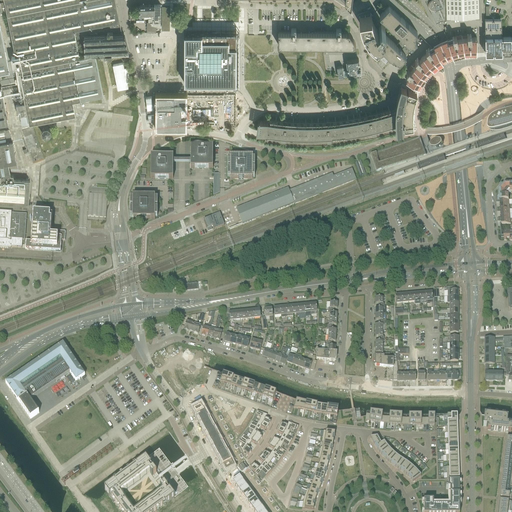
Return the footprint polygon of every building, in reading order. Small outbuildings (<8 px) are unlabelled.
[(84,36),(84,34),(123,32),(116,0),(0,0),(0,11),(7,10),(16,55),(12,56),(13,65),(18,65),(20,78),(15,79),(16,84),(21,83),(23,91),(14,93),(15,100),(18,99),(19,104),(16,105),(18,113),(27,111),(30,124),(76,114),(73,101),(103,95),(95,54),(80,57),(76,37),(84,36)] [(427,0),(429,4),(433,11),(436,18),(441,16),(442,18),(442,19),(443,19),(444,20),(445,19),(446,19),(446,18),(446,17),(445,0),(427,0)] [(478,0),(445,0),(446,17),(447,17),(479,16),(478,0)] [(155,19),(155,4),(139,5),(140,17),(143,17),(144,15),(144,14),(151,14),(151,18),(148,18),(148,22),(147,22),(147,32),(156,32),(156,26),(152,25),(150,22),(153,22),(153,19),(155,19)] [(153,22),(150,22),(152,25),(156,26),(161,27),(162,28),(162,25),(161,25),(161,9),(161,4),(155,4),(155,19),(153,19),(153,22)] [(393,57),(405,45),(409,50),(413,46),(412,45),(417,40),(415,38),(413,36),(414,35),(418,32),(389,5),(386,8),(385,7),(383,10),(380,7),(364,25),(364,26),(367,30),(370,35),(373,39),(377,43),(389,54),(393,57)] [(493,18),(485,18),(485,26),(486,26),(486,27),(485,27),(485,35),(487,35),(487,36),(485,36),(485,44),(487,44),(487,45),(485,45),(486,53),(493,53),(493,52),(494,51),(495,53),(502,53),(502,51),(503,51),(504,53),(511,53),(511,51),(511,37),(511,36),(502,36),(502,27),(500,27),(500,26),(502,26),(502,18),(494,18),(494,19),(494,20),(493,20),(493,19),(493,18)] [(0,21),(0,78),(2,78),(1,73),(10,71),(0,21)] [(278,31),(278,44),(294,44),(296,44),(298,44),(300,44),(302,45),(305,45),(307,45),(308,45),(354,45),(354,43),(355,43),(356,43),(354,40),(354,38),(352,36),(351,35),(349,32),(341,32),(341,28),(336,28),(336,32),(335,32),(332,32),(323,32),(321,32),(318,32),(316,32),(315,32),(310,32),(308,32),(305,32),(302,32),(300,31),(298,31),(296,31),(296,28),(291,28),(291,32),(278,31)] [(184,82),(185,82),(187,82),(188,82),(192,82),(193,82),(197,82),(202,82),(207,82),(211,82),(212,82),(221,82),(226,82),(231,82),(235,82),(236,82),(239,82),(239,79),(239,75),(239,74),(239,70),(239,66),(239,65),(239,61),(239,57),(239,56),(239,52),(239,48),(239,47),(236,47),(236,31),(235,31),(231,31),(226,31),(226,30),(226,31),(222,31),(222,30),(221,30),(221,31),(220,31),(215,31),(212,31),(212,30),(211,30),(211,31),(207,31),(207,30),(207,31),(202,31),(202,30),(202,31),(198,31),(198,30),(197,30),(197,31),(193,31),(193,30),(192,30),(192,31),(188,31),(188,30),(187,30),(187,31),(185,31),(185,30),(184,30),(184,31),(185,31),(185,33),(184,33),(184,34),(185,34),(185,38),(184,38),(185,38),(185,42),(184,42),(184,43),(185,43),(184,47),(185,47),(184,51),(184,52),(184,56),(184,60),(184,61),(184,65),(184,69),(184,70),(184,74),(184,78),(184,79),(184,82)] [(123,32),(84,34),(84,36),(85,52),(100,51),(100,54),(104,54),(105,56),(106,56),(107,55),(107,54),(112,54),(112,51),(123,50),(127,50),(128,50),(129,50),(125,32),(124,32),(123,32)] [(458,52),(459,54),(462,53),(466,52),(469,52),(473,52),(476,52),(477,37),(472,37),(471,34),(467,34),(467,36),(462,36),(462,35),(457,36),(453,37),(453,38),(448,39),(448,38),(447,39),(442,41),(440,41),(436,44),(434,45),(434,46),(432,47),(430,49),(429,48),(426,50),(427,52),(427,53),(424,56),(420,59),(418,57),(415,61),(416,62),(413,65),(412,64),(409,69),(406,73),(408,74),(406,79),(420,86),(422,82),(424,79),(426,76),(428,73),(430,71),(433,68),(435,66),(438,63),(437,62),(439,61),(443,59),(447,56),(449,55),(454,53),(458,52)] [(360,65),(359,58),(346,60),(347,67),(343,68),(343,65),(337,66),(339,77),(358,74),(361,74),(360,69),(361,69),(360,65)] [(113,64),(118,89),(128,87),(123,62),(113,64)] [(2,86),(0,85),(0,124),(9,123),(2,86)] [(408,89),(408,91),(406,90),(406,89),(401,86),(399,93),(397,101),(399,101),(398,107),(396,107),(396,110),(392,111),(394,117),(396,117),(396,121),(397,127),(397,128),(397,129),(397,128),(402,128),(402,126),(404,126),(404,127),(413,126),(413,120),(413,114),(413,109),(414,103),(415,98),(417,93),(408,89)] [(158,110),(158,126),(180,126),(186,126),(186,99),(186,94),(181,94),(180,94),(163,94),(161,94),(158,94),(158,107),(158,110)] [(236,94),(187,94),(187,99),(227,99),(227,124),(227,127),(231,127),(231,124),(236,124),(236,94)] [(488,126),(488,127),(488,128),(488,129),(489,129),(489,130),(490,130),(494,130),(495,130),(495,129),(501,128),(506,126),(511,124),(511,107),(511,108),(511,107),(507,109),(500,111),(498,112),(496,113),(494,114),(493,115),(491,116),(490,118),(489,119),(488,122),(488,125),(488,126)] [(396,121),(396,117),(394,117),(392,111),(391,111),(391,110),(384,112),(378,114),(373,115),(372,114),(367,116),(367,117),(361,118),(355,119),(349,120),(343,121),(337,122),(331,122),(330,121),(325,122),(325,123),(319,123),(313,123),(307,123),(300,123),(288,122),(288,121),(283,121),(283,122),(277,121),(270,121),(270,122),(261,120),(261,121),(258,121),(257,130),(260,130),(260,131),(259,131),(266,132),(264,143),(274,144),(286,145),(293,146),(300,146),(306,146),(313,146),(320,146),(327,145),(332,145),(339,144),(346,143),(352,143),(359,141),(366,140),(378,137),(384,136),(391,134),(397,132),(396,128),(397,128),(397,127),(396,121)] [(49,135),(51,132),(51,128),(48,126),(44,127),(42,130),(43,133),(46,136),(49,135)] [(0,163),(9,162),(17,161),(13,140),(9,129),(0,131),(0,163)] [(371,156),(370,156),(376,172),(376,173),(382,170),(425,155),(432,153),(431,152),(429,145),(431,146),(431,147),(432,147),(433,147),(434,147),(435,147),(438,146),(439,145),(440,144),(441,143),(441,142),(441,141),(441,140),(440,139),(439,138),(437,138),(435,138),(434,138),(432,139),(431,140),(430,141),(429,142),(429,143),(429,144),(426,137),(426,136),(425,137),(420,139),(419,139),(371,156)] [(190,164),(190,169),(212,169),(213,162),(213,147),(190,146),(190,162),(190,164)] [(150,157),(150,179),(173,179),(173,164),(181,164),(190,164),(190,162),(181,162),(173,162),(173,157),(150,157)] [(230,157),(230,161),(230,165),(230,180),(252,180),(252,158),(241,157),(230,157)] [(357,163),(355,164),(360,179),(366,176),(361,161),(357,163)] [(13,174),(12,174),(11,174),(9,162),(0,163),(0,202),(28,204),(30,179),(14,178),(14,176),(14,175),(13,175),(13,174)] [(238,213),(238,214),(239,215),(238,213),(244,211),(247,218),(241,221),(241,219),(240,220),(241,221),(241,222),(242,221),(243,224),(243,225),(353,181),(352,178),(351,176),(349,171),(306,188),(301,190),(297,191),(292,193),(290,194),(289,194),(289,193),(271,200),(271,199),(269,200),(269,201),(263,203),(262,202),(260,203),(261,204),(250,208),(248,209),(238,213)] [(509,200),(508,195),(510,193),(511,192),(511,183),(510,184),(510,183),(505,183),(503,186),(501,184),(499,186),(500,187),(501,188),(499,190),(498,191),(498,196),(499,196),(499,197),(500,201),(509,200)] [(91,194),(88,194),(87,217),(105,217),(106,188),(91,188),(91,194)] [(132,197),(132,219),(154,220),(155,209),(155,207),(155,197),(140,197),(132,197)] [(24,241),(26,215),(11,214),(0,213),(0,248),(11,249),(11,248),(21,248),(22,244),(24,244),(24,241)] [(24,241),(24,244),(25,244),(25,250),(60,252),(61,237),(59,237),(60,233),(51,233),(52,215),(47,214),(33,213),(31,242),(24,241)] [(210,219),(204,221),(207,229),(208,232),(212,230),(211,227),(213,226),(214,229),(224,225),(219,214),(217,215),(210,218),(210,219)] [(264,241),(266,245),(276,241),(274,237),(264,241)] [(446,288),(446,292),(447,292),(447,297),(457,297),(457,295),(457,291),(454,291),(454,287),(455,287),(446,288)] [(375,298),(375,304),(380,304),(380,306),(384,306),(384,304),(382,304),(382,298),(375,298)] [(330,303),(330,309),(328,309),(328,311),(332,312),(332,309),(337,309),(337,303),(330,303)] [(375,309),(375,315),(382,315),(382,309),(384,309),(384,306),(380,306),(380,309),(375,309)] [(272,317),(272,309),(264,310),(265,318),(262,318),(262,323),(263,330),(267,329),(266,323),(265,318),(269,317),(270,322),(271,322),(273,322),(272,317)] [(332,314),(332,312),(328,311),(328,314),(329,314),(329,320),(336,320),(337,314),(332,314)] [(375,315),(375,321),(380,321),(380,323),(384,323),(384,320),(382,320),(382,315),(375,315)] [(210,329),(212,323),(213,318),(211,318),(209,324),(208,324),(208,326),(206,325),(205,326),(205,328),(203,327),(201,336),(205,337),(205,336),(207,337),(208,335),(210,329)] [(219,341),(222,332),(218,331),(221,320),(219,320),(217,324),(217,327),(216,330),(215,330),(213,338),(215,339),(219,341)] [(336,326),(336,320),(329,320),(329,325),(327,325),(327,328),(331,328),(331,326),(336,326)] [(186,322),(184,330),(188,332),(189,331),(191,332),(194,323),(193,322),(192,324),(186,322)] [(194,323),(191,332),(193,333),(198,335),(200,326),(195,324),(195,323),(194,323)] [(375,325),(375,332),(382,332),(382,331),(382,325),(384,325),(384,323),(380,323),(380,325),(375,325)] [(216,330),(217,327),(211,326),(211,327),(210,329),(208,335),(207,337),(209,337),(209,338),(213,339),(213,338),(215,330),(216,330)] [(331,330),(331,328),(327,328),(327,330),(328,330),(328,336),(336,337),(336,330),(331,330)] [(335,342),(336,337),(328,336),(328,342),(326,342),(326,344),(330,344),(330,342),(335,342)] [(511,337),(503,338),(503,339),(503,342),(503,345),(504,345),(504,350),(510,349),(511,349),(511,337)] [(493,340),(493,339),(485,339),(485,345),(485,346),(485,347),(485,348),(493,348),(493,343),(493,340)] [(375,342),(375,348),(382,348),(382,342),(384,342),(384,340),(380,340),(380,342),(375,342)] [(265,349),(262,357),(266,359),(270,351),(272,346),(271,345),(272,344),(270,343),(270,345),(269,344),(267,350),(265,349)] [(5,383),(30,419),(39,413),(30,400),(70,373),(76,382),(85,376),(63,344),(5,383)] [(330,347),(330,344),(326,344),(325,344),(324,352),(327,352),(327,353),(329,353),(335,353),(335,347),(330,347)] [(271,361),(276,347),(273,346),(271,350),(272,351),(272,352),(270,351),(266,359),(271,361)] [(275,362),(278,354),(276,354),(277,352),(277,353),(279,348),(276,347),(271,361),(275,362)] [(285,351),(285,349),(282,348),(282,349),(280,354),(280,355),(278,354),(275,362),(279,364),(285,351)] [(389,354),(382,354),(382,348),(375,348),(375,354),(380,354),(380,357),(386,358),(389,358),(389,354)] [(493,356),(493,348),(485,348),(485,351),(485,354),(485,355),(485,356),(493,356)] [(288,358),(290,353),(287,352),(286,351),(287,350),(285,349),(285,351),(279,364),(285,366),(286,362),(288,358)] [(288,358),(286,362),(287,363),(287,362),(289,363),(288,363),(292,365),(292,364),(295,357),(296,354),(291,351),(290,353),(288,358)] [(493,365),(493,356),(485,356),(485,359),(485,362),(485,365),(488,365),(493,365)] [(298,366),(300,359),(295,357),(292,364),(294,365),(298,367),(298,366)] [(304,368),(306,362),(300,359),(298,366),(300,367),(303,369),(304,368)] [(309,370),(312,364),(306,362),(304,368),(305,369),(309,371),(310,370),(309,370)] [(457,373),(452,373),(451,373),(452,380),(454,380),(454,381),(458,381),(458,378),(460,378),(460,371),(459,371),(457,373)] [(493,382),(493,373),(489,373),(488,373),(485,373),(485,381),(489,381),(491,382),(491,381),(493,381),(493,382)] [(502,376),(502,374),(498,374),(493,373),(493,382),(498,382),(499,382),(499,381),(502,381),(502,382),(502,376)] [(223,374),(220,383),(225,385),(228,376),(223,374)] [(228,376),(225,385),(230,386),(233,378),(228,376)] [(233,378),(230,386),(236,388),(239,380),(233,378)] [(239,380),(236,388),(241,390),(244,381),(239,380)] [(244,381),(241,390),(246,392),(249,383),(244,381)] [(62,382),(51,388),(53,393),(64,388),(62,382)] [(249,383),(246,392),(251,394),(254,385),(249,383)] [(254,385),(251,394),(257,396),(260,387),(254,385)] [(260,387),(257,396),(262,398),(265,389),(260,387)] [(265,389),(262,398),(267,399),(270,391),(265,389)] [(270,391),(267,399),(273,401),(276,393),(270,391)] [(203,404),(192,409),(195,414),(205,409),(203,404)] [(205,409),(195,414),(195,415),(195,414),(198,419),(208,414),(208,413),(206,414),(204,410),(205,409)] [(255,415),(254,419),(255,420),(257,416),(260,418),(259,421),(269,427),(271,422),(269,421),(269,420),(266,419),(267,415),(257,411),(255,415)] [(366,415),(365,421),(375,423),(376,413),(370,412),(369,416),(366,415)] [(376,413),(375,423),(385,424),(385,418),(382,417),(382,414),(376,413)] [(208,414),(198,419),(200,424),(211,418),(208,414)] [(385,418),(385,424),(395,425),(395,415),(389,415),(389,418),(385,418)] [(395,415),(395,425),(405,426),(405,419),(401,419),(402,415),(395,415)] [(405,419),(405,426),(415,426),(415,416),(408,416),(408,419),(405,419)] [(415,416),(415,426),(424,426),(424,419),(421,419),(421,416),(415,416)] [(424,419),(424,426),(434,426),(434,419),(434,416),(428,416),(428,419),(424,419)] [(483,423),(483,427),(488,427),(487,430),(511,433),(510,433),(511,427),(508,426),(508,425),(506,425),(507,419),(484,416),(483,422),(483,423)] [(211,418),(200,424),(203,429),(213,423),(210,419),(211,419),(211,418)] [(252,422),(250,425),(259,431),(261,428),(264,430),(264,429),(266,431),(269,427),(259,421),(257,425),(253,423),(255,420),(254,419),(252,422)] [(213,423),(203,429),(205,433),(216,428),(215,428),(213,423)] [(281,424),(279,428),(289,433),(291,429),(295,430),(294,433),(296,434),(297,431),(298,426),(288,423),(287,426),(283,424),(283,425),(281,424)] [(247,429),(246,432),(247,433),(249,430),(252,432),(250,435),(260,442),(262,438),(260,437),(261,436),(257,434),(259,431),(250,425),(247,429)] [(216,428),(205,433),(205,434),(206,433),(208,438),(218,433),(216,428)] [(279,428),(277,432),(279,433),(279,434),(282,436),(281,438),(290,444),(292,440),(294,437),(292,436),(291,439),(287,437),(289,433),(279,428)] [(243,435),(241,438),(249,445),(251,443),(254,445),(255,444),(257,445),(260,442),(250,435),(248,439),(245,436),(247,433),(246,432),(243,435)] [(218,433),(208,438),(210,443),(221,437),(218,433)] [(221,437),(210,443),(211,443),(213,447),(213,448),(223,442),(221,437)] [(241,438),(238,441),(243,445),(240,449),(244,457),(246,455),(248,456),(251,452),(249,451),(250,450),(247,448),(249,445),(241,438)] [(274,439),(271,443),(281,449),(283,445),(287,446),(285,449),(287,450),(288,447),(290,444),(281,438),(279,441),(276,439),(276,440),(274,439)] [(377,438),(370,438),(374,445),(376,448),(381,445),(381,444),(377,438)] [(223,442),(213,448),(215,453),(226,447),(223,443),(223,442)] [(381,445),(376,448),(377,450),(379,453),(387,447),(384,442),(381,444),(381,445)] [(271,443),(269,446),(271,448),(270,448),(273,451),(272,453),(280,459),(283,456),(285,454),(283,452),(281,455),(278,452),(281,449),(271,443)] [(226,447),(215,453),(218,457),(228,452),(226,447)] [(387,447),(379,453),(381,456),(381,455),(383,458),(390,451),(387,447)] [(320,448),(319,453),(331,456),(331,454),(331,453),(332,450),(320,448)] [(390,451),(383,458),(385,460),(388,462),(394,455),(390,451)] [(228,452),(218,457),(221,462),(231,457),(228,452)] [(265,452),(262,456),(270,463),(273,459),(276,462),(275,464),(276,465),(278,463),(280,459),(272,453),(270,455),(267,453),(266,454),(265,452)] [(319,453),(318,459),(329,462),(330,459),(331,456),(319,453)] [(394,455),(388,462),(390,464),(393,466),(398,458),(394,455)] [(262,456),(259,459),(260,461),(263,464),(260,466),(269,474),(271,471),(273,468),(272,467),(270,469),(267,466),(270,463),(262,456)] [(231,457),(221,462),(223,466),(223,467),(233,461),(231,457)] [(398,458),(393,466),(395,467),(397,469),(403,461),(398,458)] [(145,459),(104,490),(117,506),(121,511),(120,511),(155,511),(174,498),(174,497),(164,484),(160,479),(158,476),(156,473),(146,459),(145,459)] [(318,459),(320,460),(319,465),(328,467),(328,465),(328,464),(329,462),(318,459)] [(233,461),(223,467),(226,472),(234,468),(231,463),(234,461),(233,461)] [(403,461),(397,469),(400,471),(402,472),(408,464),(403,461)] [(408,464),(402,472),(403,473),(406,475),(412,468),(408,464)] [(254,465),(250,468),(257,477),(261,473),(264,475),(260,480),(261,481),(266,477),(269,474),(260,466),(258,468),(256,466),(255,466),(254,465)] [(315,469),(326,473),(326,471),(327,471),(327,470),(328,467),(319,465),(317,470),(315,469)] [(412,468),(406,475),(408,477),(409,479),(416,472),(412,468)] [(315,469),(313,475),(324,479),(325,476),(325,475),(326,473),(315,469)] [(416,472),(409,479),(411,480),(413,483),(421,476),(416,472)] [(241,475),(232,482),(235,487),(244,480),(241,475)] [(313,475),(315,476),(313,481),(322,484),(323,482),(323,481),(324,479),(313,475)] [(244,480),(235,487),(238,491),(248,484),(247,485),(244,481),(245,480),(244,480)] [(313,481),(311,486),(320,489),(321,487),(321,486),(322,484),(313,481)] [(433,501),(423,501),(423,511),(459,511),(459,481),(448,481),(448,489),(449,489),(450,506),(433,506),(433,501)] [(248,484),(238,491),(241,495),(242,495),(251,489),(248,484)] [(307,490),(318,495),(319,492),(320,489),(311,486),(309,491),(307,490)] [(251,489),(242,495),(245,500),(254,493),(251,489)] [(307,490),(305,496),(316,500),(316,498),(317,497),(318,495),(307,490)] [(254,493),(245,500),(248,504),(257,497),(254,493)] [(305,496),(303,503),(314,505),(315,503),(315,502),(316,500),(305,496)] [(257,497),(248,504),(251,509),(260,502),(257,498),(257,497)] [(206,511),(206,510),(206,511),(204,509),(204,508),(202,506),(202,505),(200,503),(198,501),(199,501),(198,500),(198,501),(196,502),(195,503),(194,504),(193,504),(191,506),(190,506),(190,507),(189,508),(189,507),(188,508),(189,510),(188,511),(187,511),(186,511),(183,511),(182,511),(206,511)] [(260,502),(251,509),(253,511),(255,511),(264,506),(263,506),(260,502)] [(303,503),(302,509),(313,511),(314,508),(314,507),(314,505),(303,503)]
